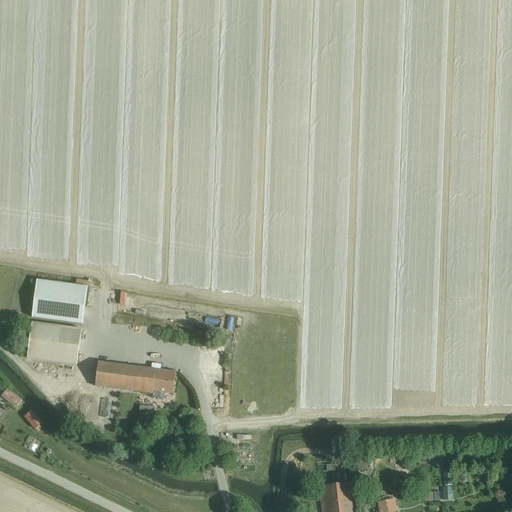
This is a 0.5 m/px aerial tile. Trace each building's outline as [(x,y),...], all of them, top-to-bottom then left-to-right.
[(37,282),(32,318),(82,324),(87,288),(37,282)] [(77,365),(82,330),(32,323),(28,359),(77,365)] [(95,386),(153,394),(153,391),(173,394),(176,373),(98,363),(95,386)] [(18,406),(22,401),(7,390),(3,395),(18,406)] [(140,406),(139,414),(150,415),(151,408),(140,406)] [(31,411),(24,416),(35,428),(41,423),(36,417),(31,411)] [(368,470),(367,450),(357,451),(358,470),(368,470)] [(402,457),(398,464),(404,467),(408,460),(402,457)] [(330,465),(326,465),(326,472),(331,472),(331,483),(335,483),(334,463),(330,463),(330,465)] [(322,511),(352,511),(349,484),(320,487),(322,511)] [(377,502),(378,511),(395,511),(394,500),(377,502)]
